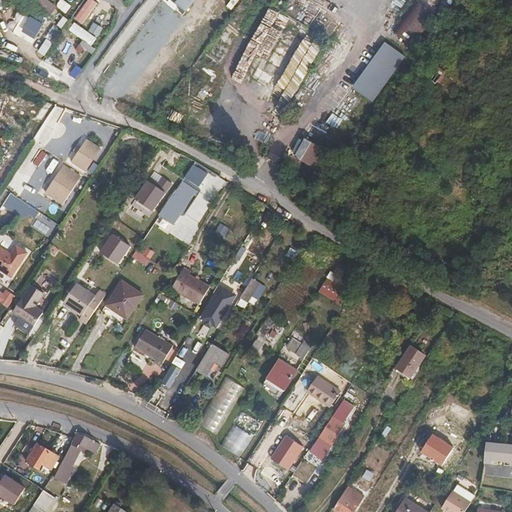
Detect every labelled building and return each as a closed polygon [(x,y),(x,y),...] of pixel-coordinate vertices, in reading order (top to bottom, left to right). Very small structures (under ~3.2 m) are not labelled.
[(97,4),(91,0),(87,0),(73,19),(82,25),(97,4)] [(168,0),(186,13),(195,0),(168,0)] [(414,0),(394,31),(412,43),(432,12),(414,0)] [(43,24),(30,16),(24,27),(37,35),(43,24)] [(97,39),(74,23),(69,30),(92,46),(97,39)] [(280,90),(313,46),(285,29),(257,76),(280,90)] [(385,41),(352,87),(373,102),(406,56),(385,41)] [(313,46),(280,90),(294,98),(321,50),(313,46)] [(433,83),(423,76),(414,88),(424,95),(433,83)] [(402,126),(394,120),(382,136),(390,142),(402,126)] [(293,155),(306,137),(303,136),(292,154),(293,155)] [(306,137),(293,155),(315,166),(325,147),(306,137)] [(103,149),(87,139),(72,162),(88,174),(103,149)] [(82,177),(64,166),(45,193),(65,207),(82,177)] [(162,177),(156,186),(167,193),(173,184),(162,177)] [(156,186),(148,181),(136,199),(156,212),(168,194),(167,193),(156,186)] [(194,189),(181,181),(158,215),(171,224),(194,189)] [(134,248),(116,235),(103,252),(121,266),(134,248)] [(13,252),(0,243),(0,265),(13,275),(29,250),(18,243),(13,252)] [(189,272),(182,268),(170,289),(198,305),(208,287),(188,274),(189,272)] [(330,271),(327,277),(337,282),(340,276),(330,271)] [(258,282),(251,278),(239,298),(246,302),(258,282)] [(326,278),(318,294),(341,304),(349,289),(326,278)] [(44,291),(31,282),(13,310),(21,315),(17,321),(30,330),(44,309),(35,303),(44,291)] [(141,296),(121,282),(105,306),(125,320),(141,296)] [(93,297),(75,285),(64,303),(81,315),(78,320),(84,324),(104,295),(97,291),(93,297)] [(0,288),(0,303),(9,308),(15,295),(0,288)] [(229,304),(215,295),(205,312),(209,314),(205,322),(215,328),(229,304)] [(331,313),(312,301),(307,308),(327,320),(331,313)] [(351,305),(342,319),(354,326),(363,312),(351,305)] [(326,321),(307,309),(302,315),(322,328),(326,321)] [(286,326),(268,315),(255,335),(273,346),(286,326)] [(171,346),(144,330),(133,348),(154,360),(152,363),(159,367),(171,346)] [(217,336),(201,362),(217,372),(228,355),(219,348),(223,340),(217,336)] [(307,349),(291,338),(285,347),(302,358),(307,349)] [(424,356),(410,347),(396,368),(410,377),(424,356)] [(295,370),(278,360),(267,377),(284,388),(295,370)] [(217,372),(201,362),(196,369),(212,379),(217,372)] [(244,387),(224,377),(197,424),(217,436),(244,387)] [(339,392),(316,377),(306,392),(329,407),(339,392)] [(311,425),(318,408),(312,405),(304,422),(311,425)] [(347,416),(338,410),(310,452),(324,461),(332,448),(327,445),(347,416)] [(254,436),(232,426),(221,446),(241,458),(254,436)] [(84,435),(78,434),(59,465),(53,476),(64,483),(73,467),(70,466),(79,452),(76,450),(80,444),(83,446),(94,453),(99,445),(84,435)] [(500,461),(502,444),(486,443),(484,463),(490,464),(491,460),(500,461)] [(511,445),(509,445),(502,444),(500,461),(509,462),(508,465),(511,465),(511,445)] [(56,459),(35,446),(23,465),(36,474),(40,468),(48,473),(56,459)] [(312,455),(309,460),(320,465),(322,460),(312,455)] [(272,490),(277,480),(252,466),(246,475),(272,490)] [(371,482),(375,473),(367,469),(363,478),(371,482)] [(27,486),(4,475),(0,481),(0,496),(15,505),(27,486)] [(472,495),(456,485),(452,491),(468,501),(472,495)] [(18,504),(12,511),(27,511),(42,490),(37,487),(24,508),(18,504)] [(359,492),(350,487),(348,490),(356,495),(359,492)] [(348,490),(346,489),(334,509),(339,511),(353,511),(361,498),(356,495),(348,490)] [(44,511),(55,497),(43,490),(33,504),(44,511)] [(452,491),(451,491),(440,507),(448,511),(462,511),(469,502),(468,501),(452,491)] [(427,511),(405,497),(395,511),(427,511)]
